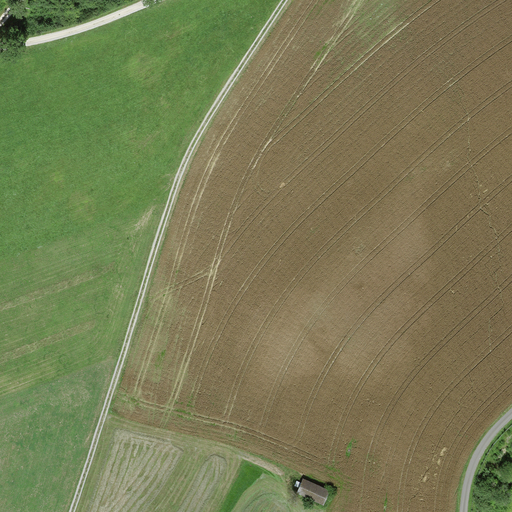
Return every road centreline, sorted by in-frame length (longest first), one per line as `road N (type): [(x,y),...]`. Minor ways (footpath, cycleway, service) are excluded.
road 1 (track): [(283,0),(186,153),(71,511)]
road 2 (track): [(0,46),(157,0)]
